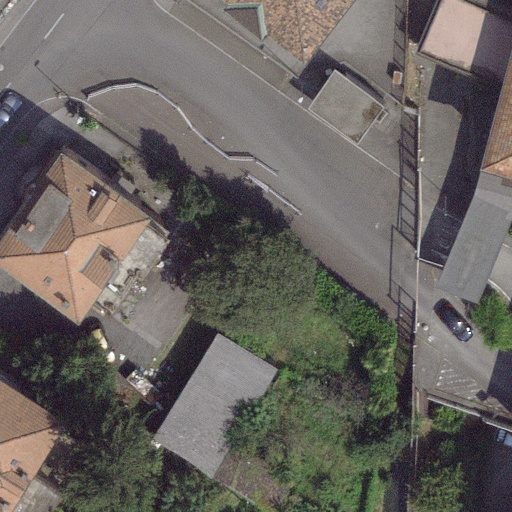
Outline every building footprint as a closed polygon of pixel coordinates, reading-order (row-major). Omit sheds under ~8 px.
[(351,0),(218,0),(226,6),(221,12),(260,42),(264,36),(302,65),(351,0)] [(504,83),(511,54),(511,15),(475,0),(434,0),(415,45),(504,83)] [(511,54),(504,83),(487,147),(511,153),(511,54)] [(511,153),(487,147),(454,230),(495,243),(511,211),(511,210),(511,153)] [(150,218),(58,156),(0,239),(0,272),(76,324),(150,218)] [(275,371),(214,333),(149,440),(210,477),(232,442),(275,371)] [(9,511),(65,426),(0,385),(0,511),(9,511)] [(232,442),(210,477),(268,511),(277,511),(298,478),(232,442)]
